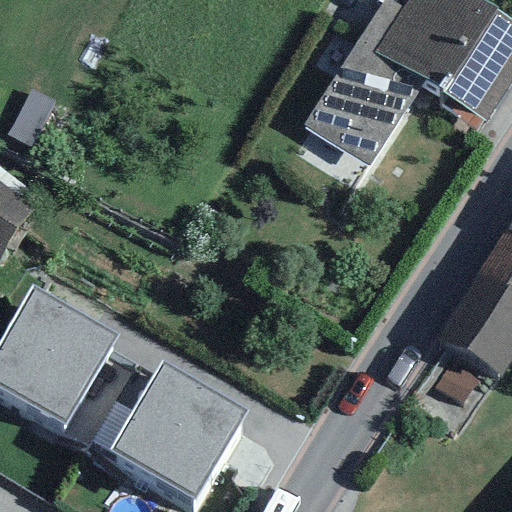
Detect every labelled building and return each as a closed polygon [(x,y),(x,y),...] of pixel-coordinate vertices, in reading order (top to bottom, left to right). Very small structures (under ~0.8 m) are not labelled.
[(511,88),(511,33),(459,0),(413,0),(405,15),(389,5),(304,136),(370,174),(423,91),(484,131),(511,88)] [(0,258),(34,217),(0,189),(0,258)] [(511,239),(506,237),(480,279),(511,299),(511,239)] [(511,365),(511,299),(480,279),(436,346),(498,387),(511,365)] [(116,348),(29,299),(0,349),(0,404),(62,440),(116,348)] [(480,386),(451,366),(435,388),(463,409),(480,386)] [(195,511),(245,428),(161,379),(110,467),(187,511),(195,511)]
